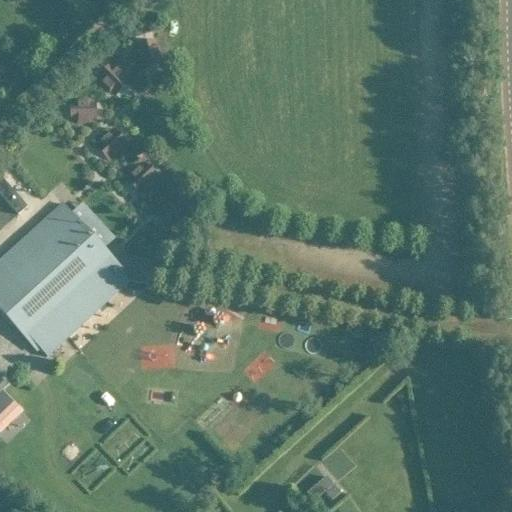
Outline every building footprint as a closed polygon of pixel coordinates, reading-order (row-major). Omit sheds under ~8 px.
[(137,52),(135,52),(138,65),(140,65),(142,71),(162,66),(160,61),(162,60),(158,44),(157,45),(155,40),(135,45),(137,52)] [(111,64),(96,78),(101,83),(99,84),(109,94),(111,93),(115,97),(129,82),(125,78),(127,77),(116,66),(115,67),(111,64)] [(75,103),(69,103),(70,123),(76,123),(76,124),(91,124),(91,122),(97,122),(96,102),(89,102),(89,101),(75,101),(75,103)] [(99,143),(94,147),(108,162),(112,158),(114,160),(125,149),(124,148),(128,144),(114,129),(109,133),(108,132),(98,141),(99,143)] [(129,177),(125,181),(140,196),(144,191),(145,193),(155,183),(154,181),(158,177),(145,163),(140,167),(139,166),(128,176),(129,177)] [(1,178),(0,178),(0,195),(18,216),(27,208),(1,178)] [(160,211),(157,214),(170,229),(175,225),(176,227),(187,217),(185,215),(190,211),(177,196),(171,201),(170,200),(159,209),(160,211)] [(102,252),(115,241),(83,205),(70,216),(60,206),(0,259),(0,311),(37,351),(39,349),(48,359),(130,284),(102,252)] [(347,326),(345,338),(364,342),(367,331),(347,326)] [(3,392),(0,395),(0,433),(22,413),(14,404),(3,392)] [(171,422),(183,410),(166,392),(153,403),(171,422)] [(325,479),(306,495),(313,503),(323,494),(330,503),(339,495),(325,479)]
